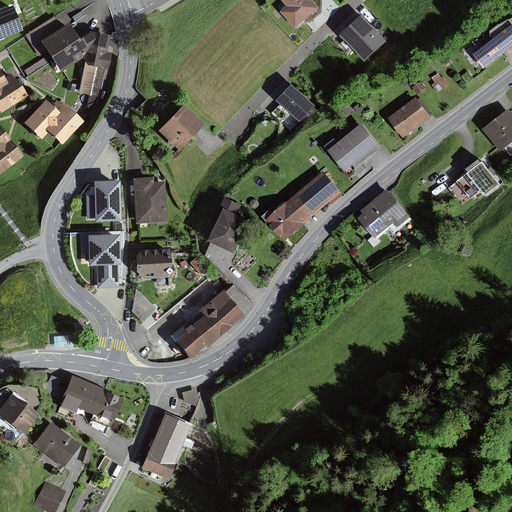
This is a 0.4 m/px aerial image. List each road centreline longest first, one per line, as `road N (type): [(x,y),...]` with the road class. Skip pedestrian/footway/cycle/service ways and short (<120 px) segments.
road 1 (tertiary): [(155,375),(202,367),(241,342),(341,213),(511,77)]
road 2 (tertiary): [(124,17),(130,75),(118,114),(59,205),(52,234),(62,274),(108,325),(102,367)]
road 3 (residential): [(226,133),(357,0)]
road 4 (track): [(224,511),(269,437),(315,394)]
road 5 (residential): [(155,375),(150,411),(103,511)]
